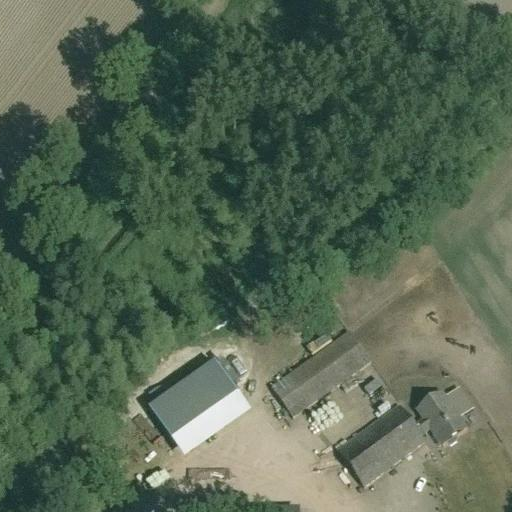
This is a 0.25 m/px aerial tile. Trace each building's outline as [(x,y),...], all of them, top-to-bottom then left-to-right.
[(370,365),(371,365),(349,334),(347,335),(271,390),(293,421),(370,365)] [(151,416),(186,467),(253,422),(218,371),(151,416)] [(442,449),(445,447),(450,449),(457,444),(457,439),(466,432),(442,397),(418,413),(425,423),(415,430),(400,408),(337,454),(363,491),(424,444),(420,438),(430,432),(442,449)] [(283,451),(290,464),(310,453),(303,440),(283,451)] [(328,445),(321,448),(334,474),(341,470),(328,445)] [(142,472),(146,464),(123,453),(119,461),(142,472)]
